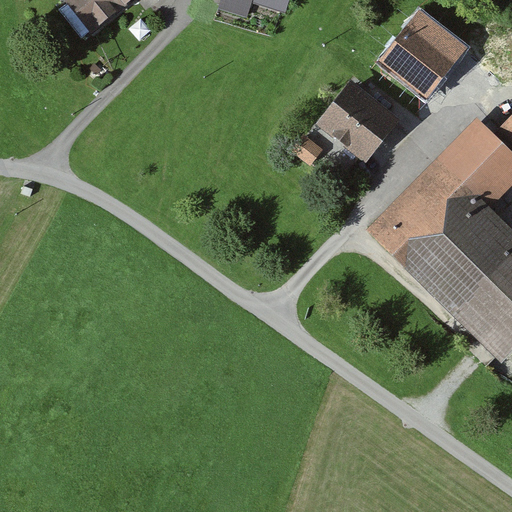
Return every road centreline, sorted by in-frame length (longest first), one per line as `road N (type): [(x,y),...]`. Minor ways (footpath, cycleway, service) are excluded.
road 1 (residential): [(511,491),(97,195),(0,172)]
road 2 (unknown): [(262,314),(391,160),(466,107),(511,87)]
road 3 (unknown): [(37,181),(72,122),(176,0)]
